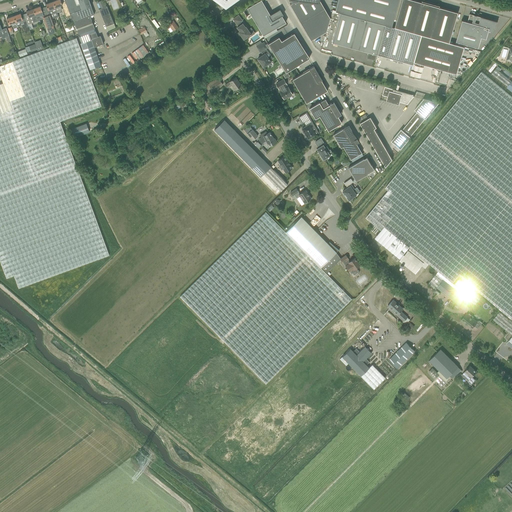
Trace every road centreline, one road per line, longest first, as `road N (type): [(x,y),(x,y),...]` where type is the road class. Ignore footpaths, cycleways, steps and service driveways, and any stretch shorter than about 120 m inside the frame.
road 1 (unclassified): [(511,382),(379,265),(197,0)]
road 2 (track): [(0,309),(25,330),(35,355),(206,511)]
road 3 (unclassified): [(442,93),(316,58)]
road 4 (unclassified): [(316,58),(380,169)]
